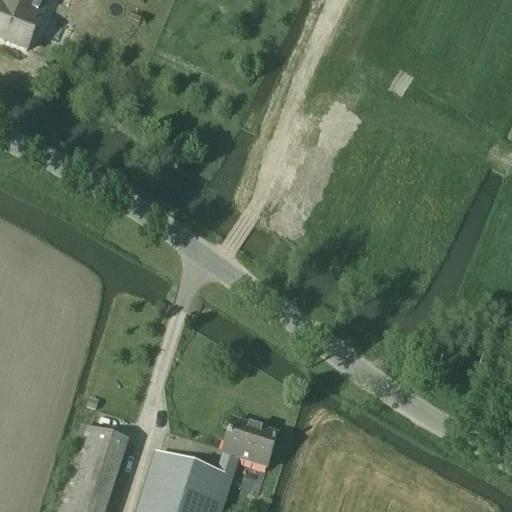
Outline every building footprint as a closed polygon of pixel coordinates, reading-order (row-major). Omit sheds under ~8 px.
[(0,0),(0,42),(26,53),(47,0),(0,0)] [(52,67),(48,78),(57,82),(62,72),(52,67)] [(87,409),(95,412),(98,403),(89,401),(87,409)] [(266,472),(276,439),(231,424),(221,458),(222,458),(216,476),(155,456),(136,511),(221,511),(237,463),(266,472)] [(105,511),(127,446),(80,431),(53,511),(105,511)]
